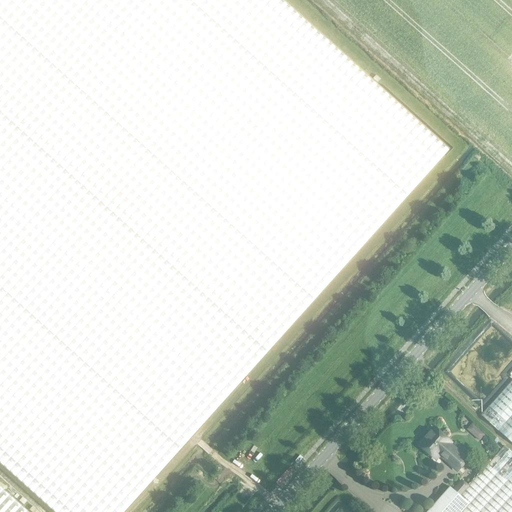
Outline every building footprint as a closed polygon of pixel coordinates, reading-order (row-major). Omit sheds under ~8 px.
[(123,511),(450,149),(283,0),(0,0),(0,468),(48,511),(123,511)] [(511,381),(481,416),(511,443),(511,381)] [(480,440),(487,433),(475,421),(468,427),(480,440)] [(437,461),(441,456),(458,471),(468,459),(453,446),(454,445),(435,428),(427,436),(429,438),(422,446),(437,461)] [(511,511),(511,452),(505,446),(460,496),(445,511),(511,511)] [(445,511),(460,496),(450,487),(427,511),(445,511)] [(0,511),(26,511),(0,488),(0,511)]
